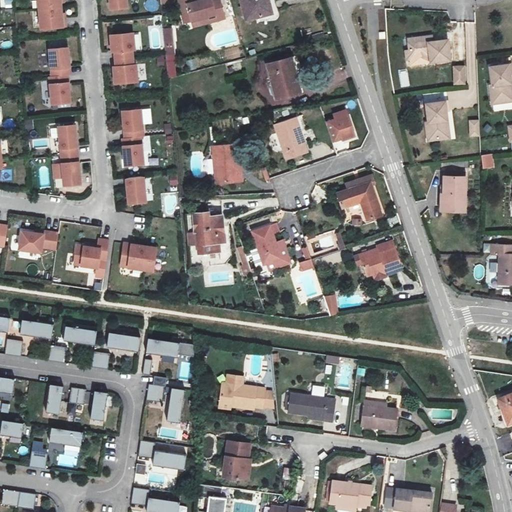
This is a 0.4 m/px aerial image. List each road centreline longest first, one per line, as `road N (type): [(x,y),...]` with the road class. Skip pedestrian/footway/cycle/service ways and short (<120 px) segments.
road 1 (residential): [(0,368),(125,388),(108,491),(67,488)]
road 2 (residential): [(86,0),(103,215)]
road 3 (residential): [(285,438),(403,453),(480,424)]
road 4 (unclassified): [(386,148),(446,322)]
road 5 (unclassified): [(336,3),(386,148)]
